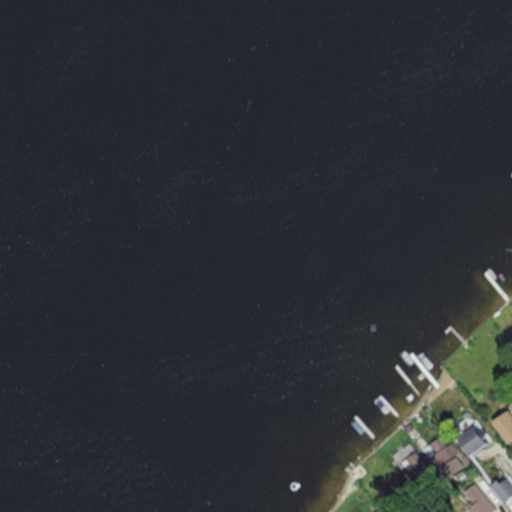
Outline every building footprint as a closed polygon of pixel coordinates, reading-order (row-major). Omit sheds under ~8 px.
[(511,440),(511,409),(494,420),(508,443),(511,440)] [(459,441),(473,456),(490,439),(476,425),(459,441)] [(447,445),(440,437),(427,448),(447,473),(464,459),(450,442),(447,445)] [(418,484),(431,476),(423,461),(409,468),(418,484)] [(506,502),(511,497),(511,480),(508,474),(494,484),(506,502)]
